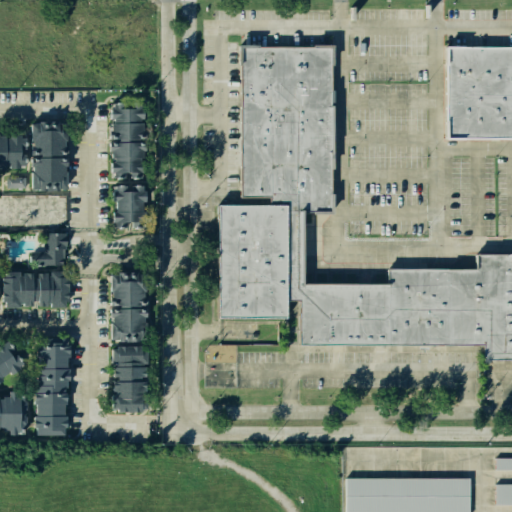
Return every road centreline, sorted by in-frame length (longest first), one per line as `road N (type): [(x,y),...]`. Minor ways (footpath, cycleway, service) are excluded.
road 1 (residential): [(190,432),(186,0)]
road 2 (residential): [(166,0),(168,420)]
road 3 (residential): [(168,420),(190,432),(511,433)]
road 4 (residential): [(511,413),(190,412),(168,420)]
